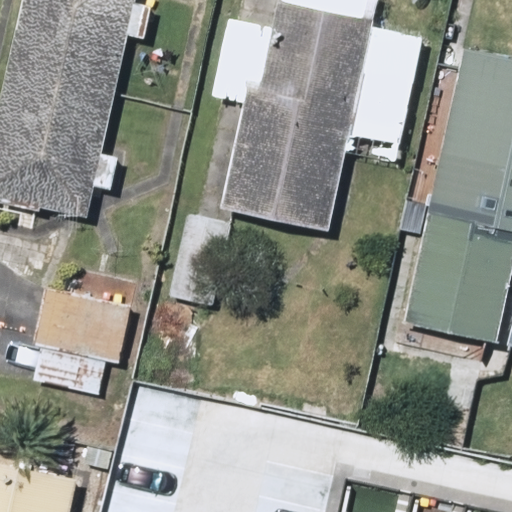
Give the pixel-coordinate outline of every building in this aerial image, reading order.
[(16,0),(0,83),(0,217),(79,233),(88,189),(109,193),(117,157),(105,155),(128,38),(145,41),(152,5),(132,1),(132,0),(16,0)] [(328,236),(346,154),(394,165),(422,39),(368,27),(373,0),(278,0),(271,34),(222,23),(206,96),(246,105),(222,213),(328,236)] [(511,60),(459,50),(400,324),(511,348),(511,60)] [(87,304),(43,292),(28,348),(42,351),(34,379),(111,400),(120,366),(135,370),(158,287),(96,270),(87,304)] [(69,511),(77,480),(0,462),(0,511),(69,511)]
